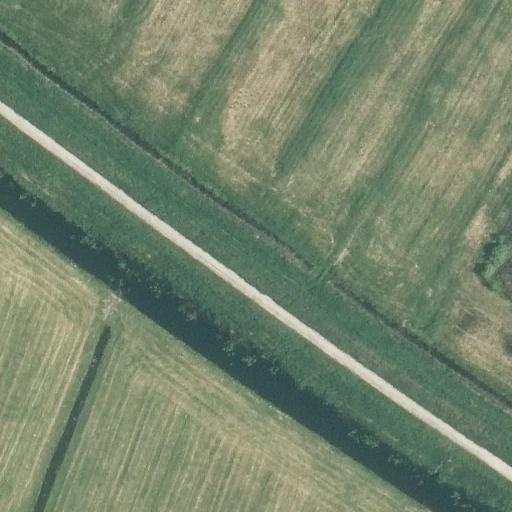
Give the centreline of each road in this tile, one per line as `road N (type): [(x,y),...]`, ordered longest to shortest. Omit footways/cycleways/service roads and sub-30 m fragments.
road 1 (track): [(0,106),(511,470)]
road 2 (track): [(0,71),(308,301)]
